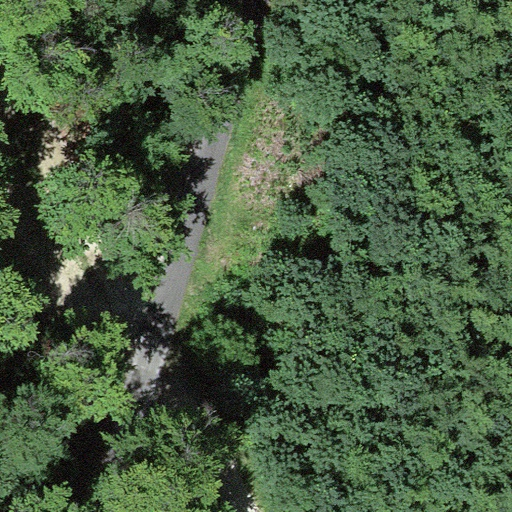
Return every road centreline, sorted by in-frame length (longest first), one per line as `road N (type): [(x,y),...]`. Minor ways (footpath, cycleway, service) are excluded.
road 1 (track): [(249,0),(105,511)]
road 2 (track): [(243,511),(155,354),(102,297),(58,231),(0,63)]
